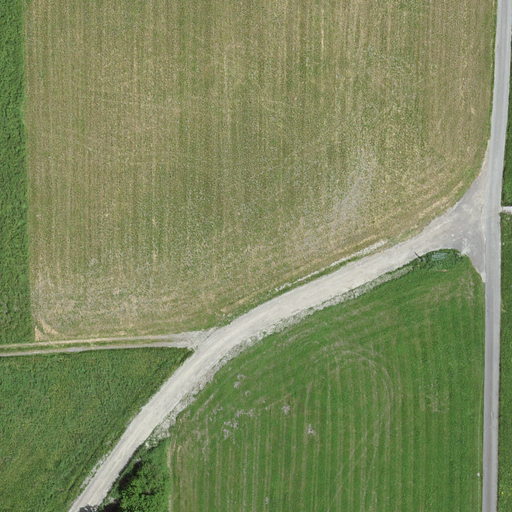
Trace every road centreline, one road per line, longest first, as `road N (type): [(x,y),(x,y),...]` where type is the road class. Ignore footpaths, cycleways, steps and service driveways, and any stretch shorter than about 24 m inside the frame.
road 1 (unclassified): [(494,209),(251,322),(214,347),(167,392),(81,511)]
road 2 (unclassified): [(494,209),(488,511)]
road 3 (track): [(0,351),(202,340),(214,347)]
road 4 (unclassified): [(503,0),(494,209)]
